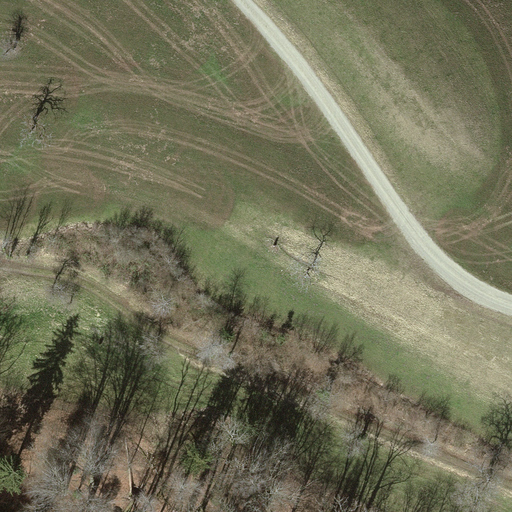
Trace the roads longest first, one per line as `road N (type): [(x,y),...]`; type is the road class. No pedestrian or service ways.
road 1 (track): [(511,487),(137,320),(92,286),(0,268)]
road 2 (track): [(238,0),(278,41),(427,253),(483,296),(511,304)]
